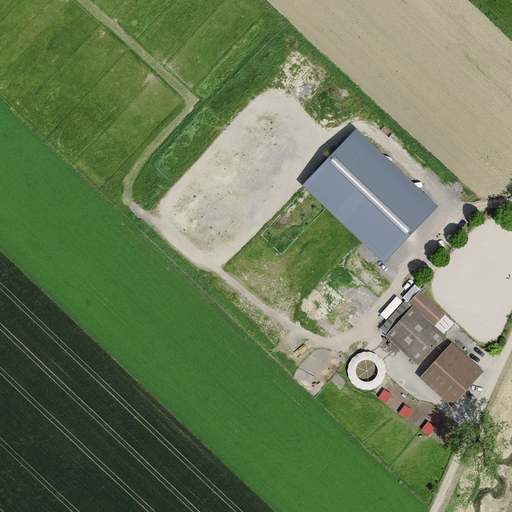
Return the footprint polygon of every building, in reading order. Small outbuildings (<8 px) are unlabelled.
[(437,206),(355,129),(302,186),(383,262),(437,206)] [(338,339),(391,284),(354,249),(301,304),(338,339)] [(444,331),(455,320),(421,288),(410,298),(444,331)] [(443,334),(410,305),(384,335),(417,364),(443,334)] [(483,369),(452,342),(419,378),(450,405),(483,369)] [(354,355),(349,361),(347,367),(347,374),(349,380),(353,386),(359,389),(366,390),(372,390),(378,387),(382,383),(385,377),(386,371),(385,365),(382,359),(378,355),(372,352),(366,351),(360,352),(354,355)] [(338,358),(320,374),(327,381),(344,365),(338,358)] [(384,386),(378,396),(387,401),(393,391),(384,386)] [(431,430),(445,440),(456,423),(433,408),(432,409),(397,387),(387,402),(400,410),(406,401),(415,407),(408,417),(423,427),(428,419),(435,423),(431,430)] [(407,416),(413,407),(406,402),(400,411),(407,416)] [(429,432),(434,424),(428,420),(423,427),(429,432)]
